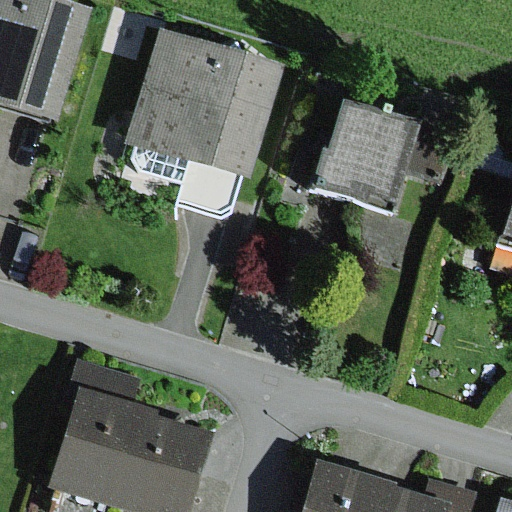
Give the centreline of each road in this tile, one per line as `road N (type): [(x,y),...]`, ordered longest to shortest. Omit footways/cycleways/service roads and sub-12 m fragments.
road 1 (residential): [(0,303),(284,389)]
road 2 (residential): [(284,389),(511,457)]
road 3 (residential): [(246,511),(284,389)]
